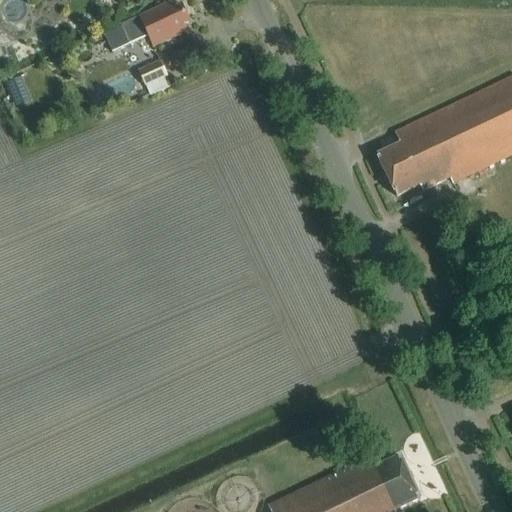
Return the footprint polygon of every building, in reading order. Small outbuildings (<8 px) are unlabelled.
[(177,8),(174,1),(139,17),(153,46),(187,30),(185,27),(191,25),(182,6),(177,8)] [(168,79),(161,62),(138,72),(145,89),(168,79)] [(452,184),(511,155),(511,78),(395,133),(400,145),(377,156),(396,197),(420,186),(422,192),(450,179),(452,184)] [(6,88),(12,100),(29,92),(23,80),(6,88)] [(395,511),(420,500),(400,457),(376,468),(371,458),(268,508),(270,511),(395,511)]
